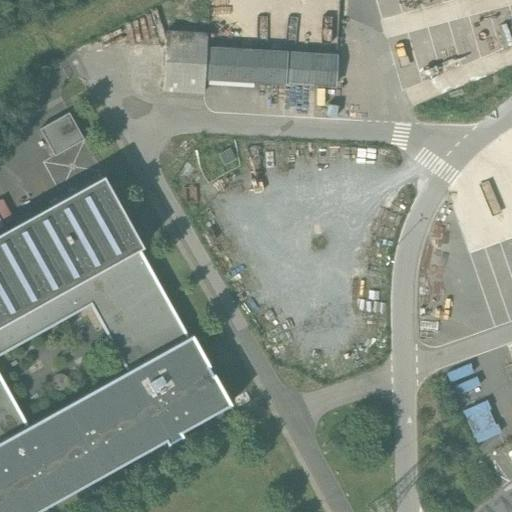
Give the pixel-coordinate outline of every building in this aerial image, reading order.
[(209,93),(209,79),(211,47),(212,36),(169,34),(167,91),(209,93)] [(338,86),(340,54),(211,47),(209,79),(338,86)] [(77,111),(45,125),(57,154),(89,140),(77,111)] [(0,511),(45,511),(239,405),(105,173),(0,230),(0,511)] [(477,439),(500,434),(492,403),(470,409),(477,439)]
